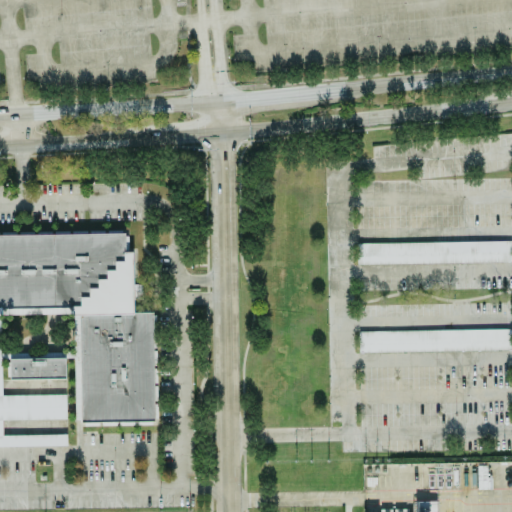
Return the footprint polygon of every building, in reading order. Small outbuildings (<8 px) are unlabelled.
[(0,234),(0,314),(37,314),(37,308),(71,307),(71,316),(79,315),(79,330),(81,330),(82,422),(154,421),(153,313),(133,313),(132,252),(125,252),(125,233),(0,234)] [(358,264),(511,262),(511,241),(357,243),(358,264)] [(511,329),(359,331),(359,352),(511,349),(511,329)] [(65,358),(9,359),(9,379),(65,379),(65,358)] [(0,420),(66,419),(66,394),(0,394),(0,420)] [(0,446),(67,445),(66,434),(0,434),(0,446)]
